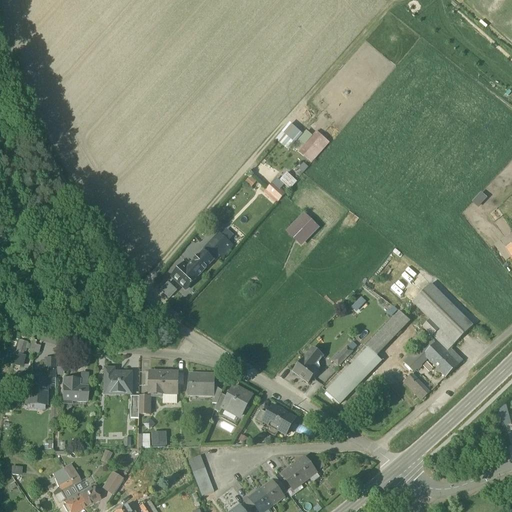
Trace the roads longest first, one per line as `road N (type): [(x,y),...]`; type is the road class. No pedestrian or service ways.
road 1 (track): [(138,290),(400,0)]
road 2 (track): [(138,290),(35,141),(0,45)]
road 3 (residential): [(223,361),(64,344),(7,327)]
road 4 (track): [(0,340),(14,268),(0,134)]
road 5 (residential): [(511,329),(373,449)]
road 6 (residential): [(369,446),(223,361)]
road 7 (secondary): [(399,468),(511,362)]
road 8 (residential): [(232,465),(271,451),(369,446)]
